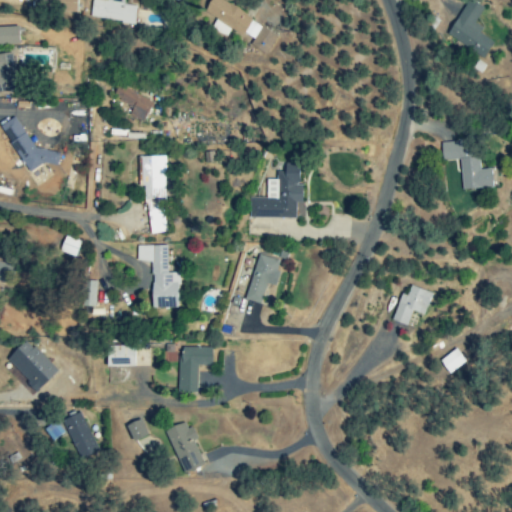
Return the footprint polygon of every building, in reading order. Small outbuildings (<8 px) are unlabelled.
[(75,13),(75,0),(38,0),(38,12),(75,13)] [(89,0),(88,19),(133,24),(134,7),(122,5),(122,0),(105,0),(105,2),(90,0),(89,0)] [(223,24),(220,29),(216,27),(214,32),(222,36),(226,28),(236,33),(246,12),(219,0),(209,0),(203,14),(223,24)] [(483,8),(469,0),(466,0),(445,37),(483,59),(492,42),(478,34),(481,28),(474,24),(483,8)] [(251,40),(247,46),(264,56),(276,37),(250,21),(243,34),(251,40)] [(0,27),(0,45),(18,45),(18,27),(0,27)] [(0,93),(16,91),(11,53),(0,54),(0,93)] [(152,103),(120,86),(113,99),(131,109),(128,116),(142,123),(152,103)] [(0,126),(0,128),(29,175),(57,158),(50,146),(36,155),(14,118),(0,126)] [(461,191),(494,189),(493,169),(479,170),(478,158),(473,158),(472,141),(440,143),(441,162),(459,161),(461,191)] [(136,181),(146,181),(145,202),(163,202),(164,157),(136,157),(136,181)] [(248,198),(248,218),(294,219),(295,203),(301,203),(302,184),(298,184),(298,174),(275,173),(275,181),(265,181),(264,199),(248,198)] [(80,242),(64,236),(58,252),(74,257),(80,242)] [(244,300),(260,305),(265,284),(273,286),(279,262),(256,255),(244,300)] [(0,281),(2,282),(9,264),(0,260),(0,281)] [(94,307),(95,282),(82,281),(81,307),(94,307)] [(400,294),(390,321),(405,326),(411,311),(423,315),(431,294),(409,286),(405,295),(400,294)] [(56,373),(25,341),(5,360),(35,392),(56,373)] [(106,367),(133,368),(134,347),(106,346),(106,367)] [(177,356),(177,393),(196,393),(196,367),(211,367),(211,348),(182,348),(182,356),(177,356)] [(448,375),(465,362),(455,349),(438,361),(448,375)] [(96,453),(80,413),(62,420),(77,460),(96,453)] [(125,426),(133,442),(147,435),(139,419),(125,426)] [(182,475),(203,466),(193,441),(194,441),(186,421),(164,431),(182,475)]
